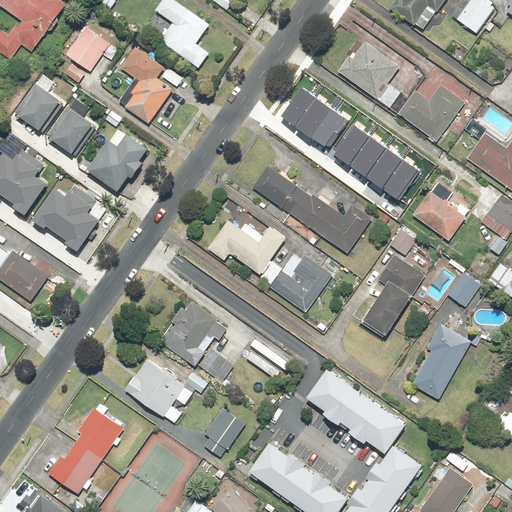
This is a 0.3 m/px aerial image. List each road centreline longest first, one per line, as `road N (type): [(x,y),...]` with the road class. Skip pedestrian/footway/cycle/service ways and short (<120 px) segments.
road 1 (residential): [(143,241),(314,361),(288,417),(363,472)]
road 2 (residential): [(143,241),(314,0)]
road 3 (unknown): [(341,0),(511,115)]
road 4 (residential): [(66,349),(143,241)]
